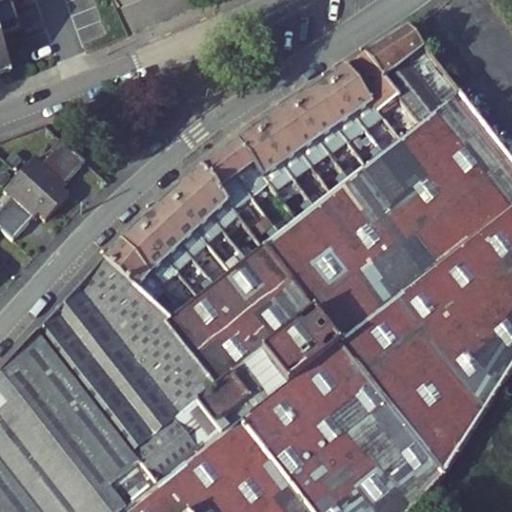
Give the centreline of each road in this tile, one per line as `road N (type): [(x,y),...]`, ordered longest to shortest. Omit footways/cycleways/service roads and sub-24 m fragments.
road 1 (residential): [(0,331),(146,178),(406,0)]
road 2 (residential): [(271,0),(0,116)]
